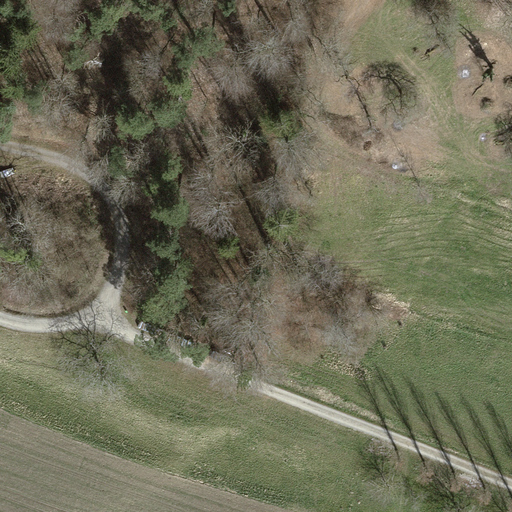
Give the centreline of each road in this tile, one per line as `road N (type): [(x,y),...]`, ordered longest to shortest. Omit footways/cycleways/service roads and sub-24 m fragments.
road 1 (track): [(511,484),(73,311)]
road 2 (track): [(0,311),(73,311),(97,298),(112,278),(117,245),(97,189),(63,166),(0,146)]
